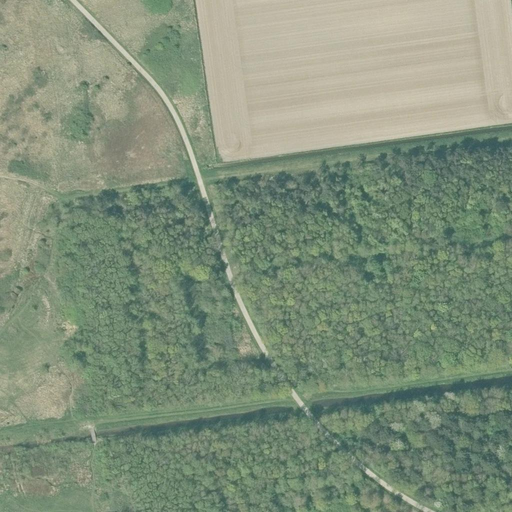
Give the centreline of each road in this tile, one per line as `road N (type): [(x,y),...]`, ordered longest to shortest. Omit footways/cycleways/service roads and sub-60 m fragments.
road 1 (track): [(511,137),(59,197)]
road 2 (track): [(59,197),(194,278),(230,277)]
